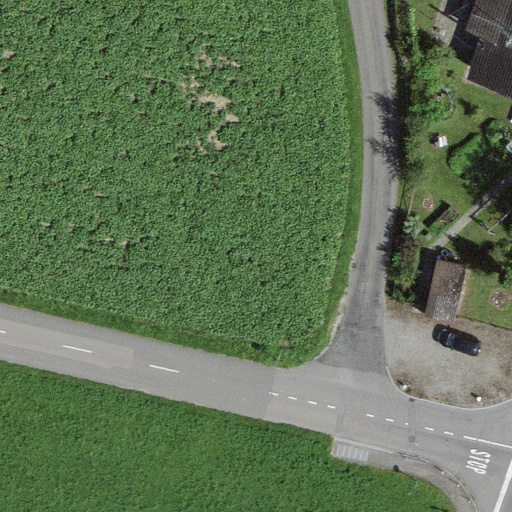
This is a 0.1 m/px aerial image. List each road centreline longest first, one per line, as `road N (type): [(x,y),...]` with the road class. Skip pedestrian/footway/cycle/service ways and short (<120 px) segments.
road 1 (unclassified): [(351,419),(373,323),(382,104),(364,0)]
road 2 (tertiary): [(0,337),(351,419)]
road 3 (tertiary): [(351,419),(511,452)]
